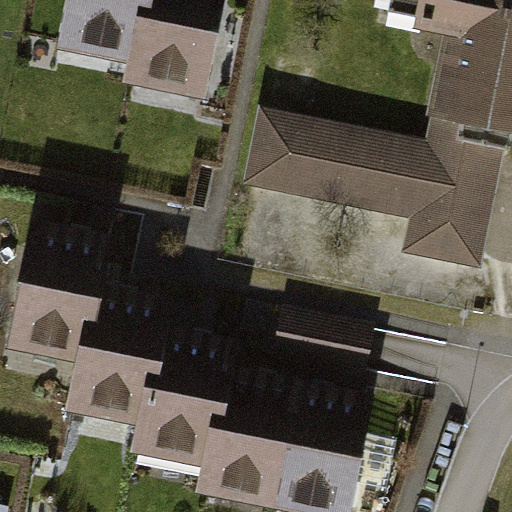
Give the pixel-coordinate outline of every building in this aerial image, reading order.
[(73,0),(63,55),(138,70),(151,0),(73,0)] [(151,0),(138,70),(134,90),(213,105),(234,0),(151,0)] [(260,105),(245,180),(410,215),(403,248),(483,265),(508,147),(461,137),(465,118),(511,128),(511,0),(392,0),(391,8),(414,12),(412,21),(445,28),(423,138),(260,105)] [(10,346),(85,362),(103,278),(113,232),(37,216),(10,346)] [(75,410),(145,425),(167,321),(173,293),(103,278),(85,362),(75,410)] [(284,301),(273,352),(366,371),(377,320),(284,301)] [(139,451),(210,466),(233,360),(238,336),(167,321),(145,425),(139,451)] [(303,375),(233,360),(210,466),(204,492),(275,507),(303,375)] [(351,511),(377,391),(303,375),(275,507),(299,511),(351,511)] [(0,511),(7,511),(10,504),(0,501),(0,511)]
